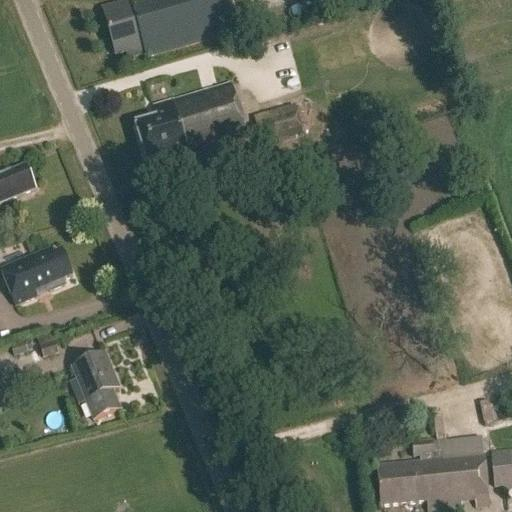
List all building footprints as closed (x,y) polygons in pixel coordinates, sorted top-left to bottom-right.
[(139,0),(131,3),(102,11),(116,58),(127,55),(128,61),(145,56),(146,61),(233,37),(223,0),(139,0)] [(251,148),(232,86),(154,109),(157,121),(136,127),(149,171),(170,165),(171,167),(187,162),(189,166),(251,148)] [(264,151),(304,140),(295,108),(254,119),(264,151)] [(0,206),(34,193),(25,169),(10,175),(9,174),(0,177),(0,206)] [(53,251),(0,271),(0,273),(14,308),(38,298),(36,294),(47,290),(49,295),(66,288),(64,284),(73,280),(62,254),(55,256),(53,251)] [(38,342),(43,362),(60,357),(54,338),(38,342)] [(25,345),(11,349),(14,359),(28,354),(25,345)] [(71,370),(76,383),(93,424),(120,413),(112,394),(118,392),(105,357),(71,370)] [(411,446),(413,467),(377,471),(381,511),(427,506),(427,511),(462,511),(462,506),(475,504),(476,511),(489,510),(482,439),(411,446)] [(511,452),(489,455),(492,488),(499,489),(500,490),(505,490),(506,496),(511,496),(511,452)]
